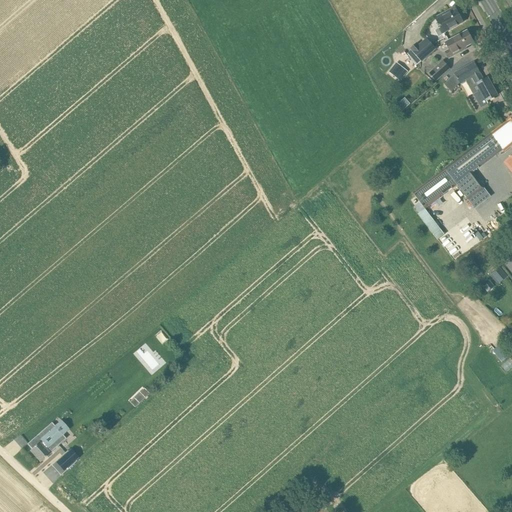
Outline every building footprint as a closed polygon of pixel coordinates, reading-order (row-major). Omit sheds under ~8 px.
[(463,23),(455,7),(436,18),(444,33),(463,23)] [(461,50),(464,49),(474,43),(467,31),(446,43),(450,50),(446,52),(449,59),(462,52),(461,50)] [(411,50),(408,53),(416,66),(423,61),(435,50),(426,39),(419,46),(417,44),(412,49),(411,50)] [(443,61),(429,73),(436,82),(451,69),(443,61)] [(488,104),(487,102),(498,95),(488,78),(484,80),(474,61),(454,73),(455,74),(444,84),(451,92),(460,83),(461,85),(473,78),(476,84),(470,88),(481,108),(488,104)] [(397,64),(391,70),(399,77),(405,70),(397,64)] [(393,109),(398,115),(410,104),(405,99),(393,109)] [(511,117),(492,134),(506,151),(511,146),(511,117)] [(457,185),(459,184),(475,172),(504,150),(491,133),(413,193),(425,209),(457,185)] [(491,194),(475,172),(459,184),(457,185),(474,207),(491,194)] [(506,276),(500,268),(492,274),(498,282),(506,276)] [(511,350),(505,341),(493,350),(499,358),(503,356),(506,360),(510,356),(508,354),(511,350)] [(139,392),(133,397),(134,398),(139,403),(149,393),(144,388),(140,392),(139,392)] [(52,422),(27,444),(32,449),(30,450),(30,451),(40,463),(50,454),(50,453),(66,439),(63,435),(55,426),(52,422)] [(67,451),(51,465),(61,476),(77,462),(76,461),(68,452),(67,451)]
